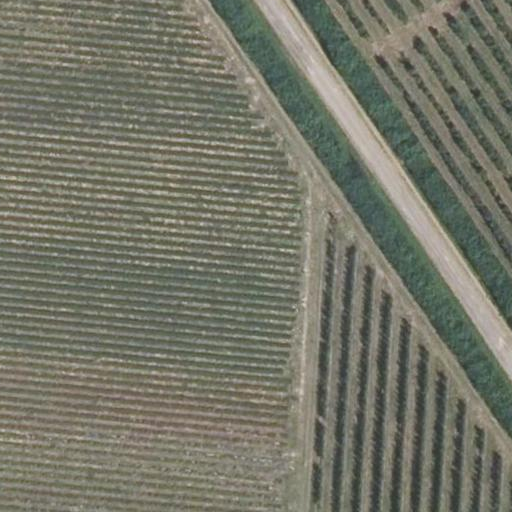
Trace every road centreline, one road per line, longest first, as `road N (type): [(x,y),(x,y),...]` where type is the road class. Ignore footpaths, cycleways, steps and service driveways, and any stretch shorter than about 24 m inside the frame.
road 1 (track): [(205,0),(511,457)]
road 2 (track): [(511,366),(266,0)]
road 3 (track): [(327,0),(511,271)]
